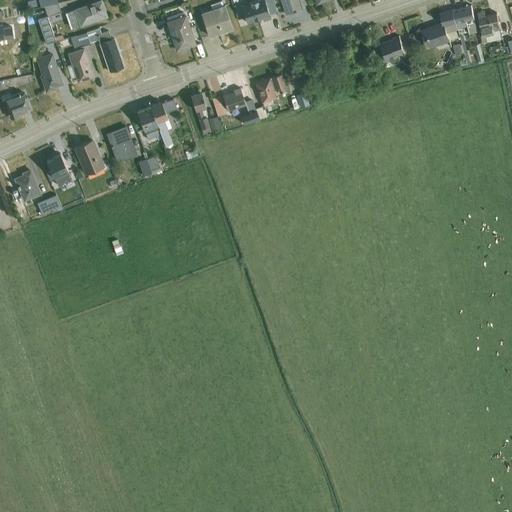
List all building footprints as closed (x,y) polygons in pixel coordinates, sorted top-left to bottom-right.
[(264,0),(262,0),(242,7),(247,23),(262,18),(263,21),(271,19),(264,0)] [(298,0),(281,0),(286,14),(301,9),(298,0)] [(101,1),(65,14),(71,29),(106,17),(101,1)] [(42,14),(39,3),(29,7),(32,17),(42,14)] [(58,3),(44,7),(47,17),(61,13),(58,3)] [(224,6),(202,14),(209,37),(232,29),(224,6)] [(453,10),(458,29),(467,26),(469,34),(477,32),(471,6),(453,10)] [(458,29),(453,10),(440,14),(443,23),(422,30),(427,49),(450,42),(450,41),(448,33),(457,31),(458,30),(458,29)] [(484,12),(478,13),(482,36),(481,37),(482,44),(502,40),(497,13),(485,16),(484,12)] [(168,22),(185,17),(183,13),(167,18),(168,22)] [(56,41),(54,38),(47,17),(38,20),(47,44),(56,41)] [(185,17),(168,22),(168,23),(177,51),(195,45),(185,17)] [(87,33),(90,43),(99,40),(110,72),(124,68),(114,39),(111,40),(108,32),(101,34),(100,28),(87,33)] [(448,33),(450,41),(459,38),(457,31),(448,33)] [(90,43),(87,33),(77,36),(77,35),(70,37),(74,49),(80,46),(81,47),(91,44),(90,43)] [(393,40),(379,45),(385,62),(389,61),(390,62),(392,64),(394,64),(397,64),(399,62),(400,59),(399,58),(405,56),(399,37),(392,39),(393,40)] [(462,45),(464,54),(467,66),(470,65),(463,37),(460,37),(462,45)] [(346,44),(336,47),(341,61),(336,63),(337,67),(340,66),(341,67),(352,64),(346,44)] [(464,54),(462,45),(460,45),(460,44),(453,46),(455,56),(464,54)] [(481,44),(473,46),(478,62),(484,60),(482,52),(483,52),(481,44)] [(72,65),(67,67),(71,79),(76,77),(78,83),(93,78),(84,49),(68,54),(72,65)] [(52,54),(36,59),(46,91),(54,89),(54,87),(62,85),(52,54)] [(281,75),(255,84),(262,104),(263,103),(264,108),(278,103),(274,92),(285,88),(281,75)] [(246,106),(245,104),(240,89),(234,91),(234,93),(223,97),(228,112),(246,106)] [(10,93),(0,96),(2,102),(3,102),(8,115),(9,115),(10,118),(18,116),(18,114),(30,109),(25,93),(22,95),(22,93),(11,97),(10,93)] [(202,93),(191,97),(203,135),(211,132),(207,118),(208,118),(205,109),(206,108),(202,93)] [(305,93),(289,98),(294,112),(302,109),(302,108),(309,106),(305,93)] [(220,97),(212,99),(218,117),(225,115),(224,110),(220,97)] [(245,104),(246,106),(249,114),(256,111),(256,110),(253,101),(245,104)] [(150,107),(161,135),(165,147),(173,144),(168,130),(171,128),(162,103),(150,107)] [(161,135),(150,107),(138,112),(148,140),(161,135)] [(256,111),(259,120),(260,122),(263,121),(263,122),(267,121),(267,120),(269,119),(265,109),(263,110),(262,107),(256,110),(256,111)] [(256,111),(249,114),(241,117),(244,125),(259,120),(256,111)] [(217,118),(209,121),(213,133),(221,130),(217,118)] [(109,137),(108,134),(108,135),(117,162),(136,155),(126,128),(119,130),(120,133),(109,137)] [(93,141),(75,148),(86,175),(88,175),(90,179),(105,173),(103,168),(104,168),(93,141)] [(179,144),(170,148),(172,152),(171,152),(174,157),(183,153),(179,144)] [(196,152),(186,155),(188,160),(198,157),(196,152)] [(51,171),(55,179),(58,186),(71,179),(60,154),(53,157),(54,158),(46,162),(51,171)] [(146,160),(152,174),(152,175),(162,172),(155,157),(146,160)] [(152,174),(146,160),(138,162),(143,177),(152,174)] [(24,176),(15,180),(25,202),(41,195),(30,171),(24,174),(24,176)] [(55,179),(51,171),(46,174),(50,182),(55,179)] [(49,199),(37,204),(42,215),(53,210),(49,199)] [(117,241),(112,243),(117,256),(123,254),(117,241)]
